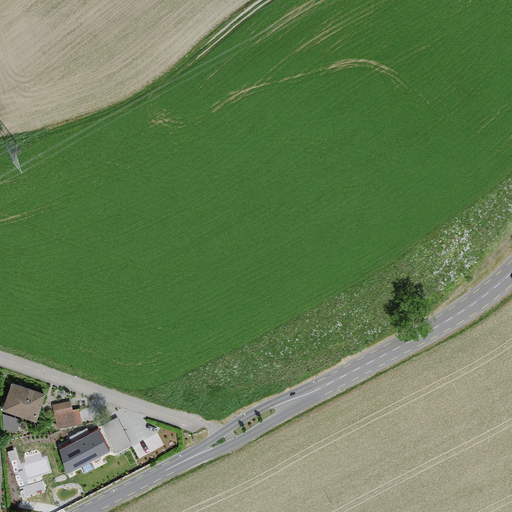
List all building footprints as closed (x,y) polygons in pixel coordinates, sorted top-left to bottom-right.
[(6,411),(40,420),(47,392),(13,383),(6,411)] [(71,403),(53,407),(59,430),(85,424),(81,409),(73,411),(71,403)] [(4,415),(7,430),(19,434),(23,421),(4,415)] [(117,416),(102,424),(116,451),(131,443),(117,416)] [(113,449),(99,424),(89,430),(87,427),(69,436),(71,439),(58,445),(65,475),(113,449)]
